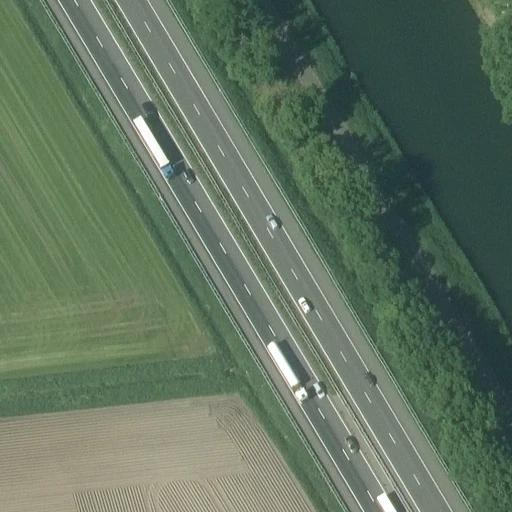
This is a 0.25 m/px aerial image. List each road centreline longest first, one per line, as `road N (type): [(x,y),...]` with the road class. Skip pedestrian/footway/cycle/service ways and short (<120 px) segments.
road 1 (motorway): [(438,511),(134,0)]
road 2 (motorway): [(76,0),(380,511)]
road 3 (unclassified): [(511,411),(267,0)]
